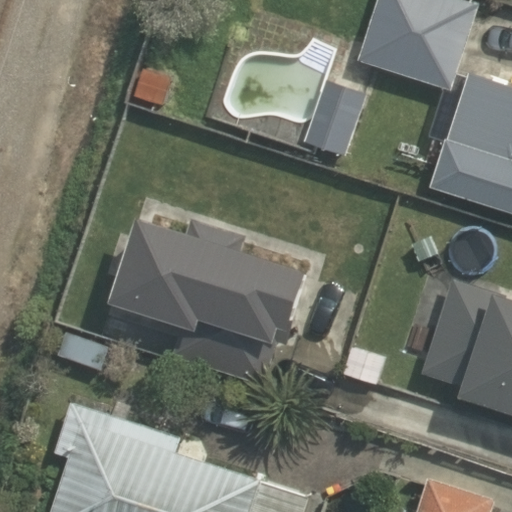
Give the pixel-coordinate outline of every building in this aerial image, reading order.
[(383,0),(364,63),(455,92),(482,7),(461,0),(383,0)] [(144,68),(136,96),(169,106),(177,77),(144,68)] [(434,186),(511,213),(511,88),(473,76),(447,149),(434,186)] [(308,141),(348,154),(369,92),(330,78),(308,141)] [(124,264),(138,229),(115,220),(101,256),(124,264)] [(511,293),(461,277),(428,389),(511,416),(511,293)] [(209,442),(100,404),(61,511),(307,511),(315,492),(205,454),(209,442)] [(498,511),(504,494),(437,471),(423,511),(498,511)]
